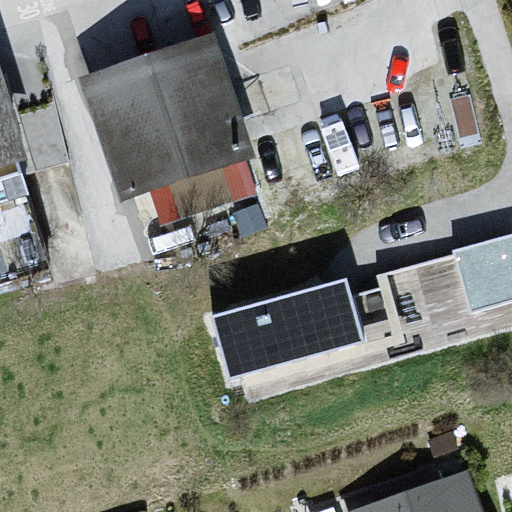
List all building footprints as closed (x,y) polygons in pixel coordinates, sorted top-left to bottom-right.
[(511,0),(493,0),(507,34),(511,31),(511,0)] [(216,48),(82,93),(117,208),(262,167),(216,48)] [(0,64),(0,186),(40,173),(0,64)] [(511,239),(384,253),(392,326),(511,313),(511,239)] [(305,257),(186,293),(216,393),(336,356),(305,257)] [(449,511),(444,494),(384,511),(449,511)]
